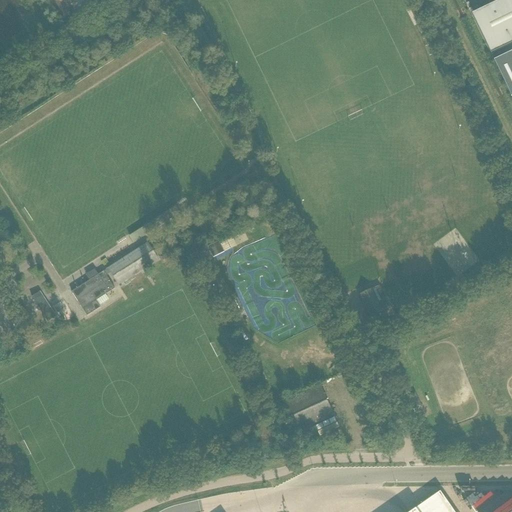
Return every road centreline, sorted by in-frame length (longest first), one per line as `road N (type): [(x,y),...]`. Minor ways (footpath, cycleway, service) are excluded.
road 1 (unclassified): [(132,511),(313,459),(413,455)]
road 2 (unclassified): [(311,478),(511,473)]
